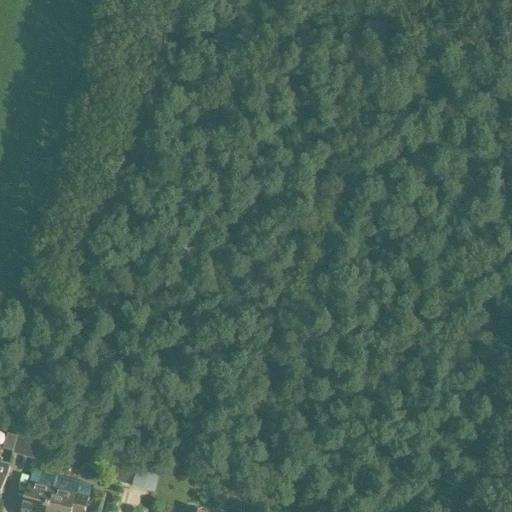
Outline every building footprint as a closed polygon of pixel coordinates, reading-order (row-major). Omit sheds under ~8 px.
[(24,458),(30,433),(19,430),(12,454),(24,458)] [(35,461),(42,437),(30,433),(24,458),(35,461)] [(8,477),(11,465),(2,463),(3,459),(0,457),(0,504),(7,477),(8,477)] [(122,484),(128,461),(116,458),(110,481),(122,484)] [(128,461),(122,484),(132,487),(132,488),(155,494),(161,470),(154,468),(128,461)] [(48,511),(58,477),(34,470),(22,511),(48,511)] [(58,477),(48,511),(86,511),(90,497),(92,489),(90,485),(58,477)]
